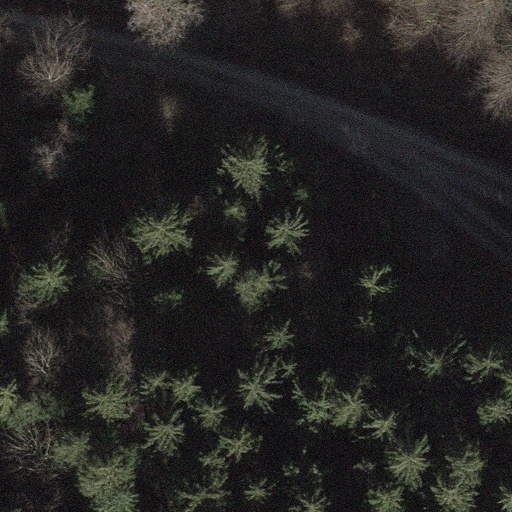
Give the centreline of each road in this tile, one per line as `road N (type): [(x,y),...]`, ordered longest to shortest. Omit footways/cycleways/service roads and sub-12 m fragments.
road 1 (track): [(390,138),(166,59),(0,25)]
road 2 (track): [(390,138),(511,242)]
road 3 (track): [(511,190),(390,138)]
